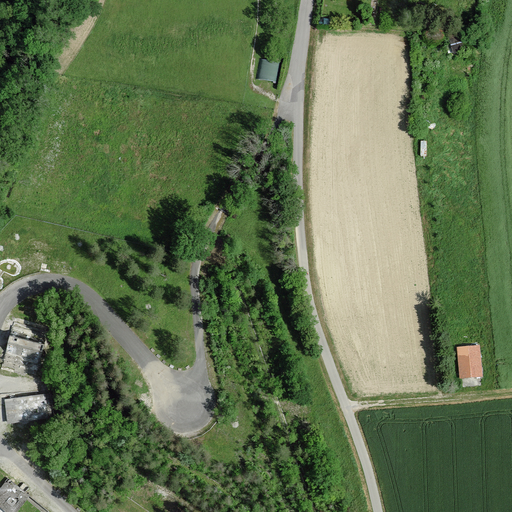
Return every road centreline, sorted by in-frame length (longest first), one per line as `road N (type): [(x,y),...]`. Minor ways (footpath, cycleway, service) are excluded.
road 1 (unclassified): [(308,0),(292,99),(305,274),(378,511)]
road 2 (track): [(470,90),(494,395)]
road 3 (track): [(346,406),(511,392)]
road 4 (track): [(259,0),(251,84),(292,99)]
